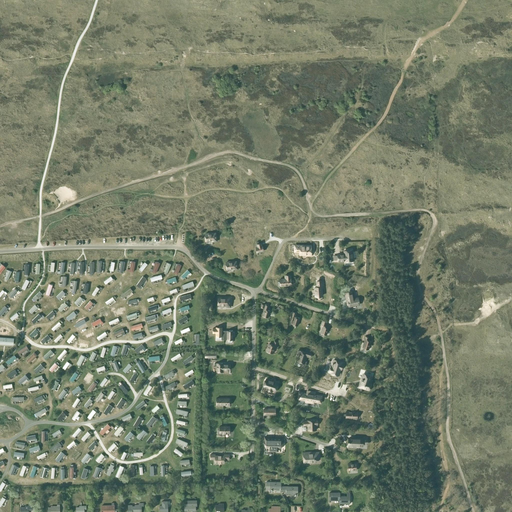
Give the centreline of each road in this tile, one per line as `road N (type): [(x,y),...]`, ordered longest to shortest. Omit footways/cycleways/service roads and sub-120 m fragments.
road 1 (residential): [(0,251),(176,247),(213,277),(374,325)]
road 2 (unknown): [(0,223),(226,151),(289,165),(313,211)]
